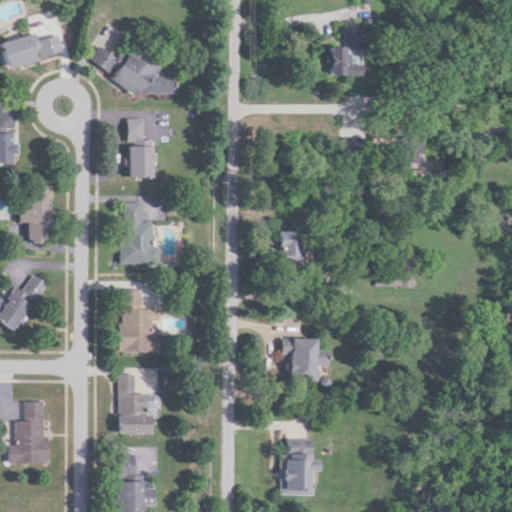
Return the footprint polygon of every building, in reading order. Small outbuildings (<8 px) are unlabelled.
[(324,74),(355,74),(355,63),(345,63),(346,48),(356,48),(356,28),(339,28),(339,46),(325,46),(324,74)] [(57,34),(36,40),(34,32),(0,40),(0,46),(6,68),(37,60),(36,56),(61,50),(57,34)] [(170,75),(148,75),(156,65),(131,47),(120,62),(97,45),(87,58),(109,74),(109,79),(132,95),(137,88),(143,93),(171,92),(170,75)] [(0,163),(10,163),(9,154),(13,154),(13,130),(11,130),(11,108),(0,108),(0,163)] [(147,177),(148,139),(139,138),(140,118),(124,117),(123,176),(147,177)] [(335,155),(357,155),(357,137),(336,136),(335,155)] [(427,174),(427,166),(418,166),(418,137),(397,137),(397,174),(427,174)] [(47,187),(25,186),(25,196),(17,196),(17,221),(26,221),(26,240),(47,241),(47,187)] [(138,201),(118,201),(116,262),(153,262),(153,244),(148,244),(148,221),(138,221),(138,201)] [(277,271),(289,271),(289,262),(295,261),(294,230),(276,230),(277,271)] [(409,286),(409,272),(371,271),(370,285),(409,286)] [(46,284),(32,273),(20,290),(9,282),(0,294),(0,322),(11,331),(46,284)] [(114,350),(154,350),(154,334),(148,334),(148,321),(151,321),(151,308),(138,308),(137,288),(118,288),(118,323),(114,323),(114,350)] [(320,364),(320,349),(309,350),(309,337),(276,338),(276,353),(282,353),(282,380),(309,380),(309,364),(320,364)] [(44,463),(45,434),(40,434),(41,401),(22,400),(21,420),(12,420),(11,445),(5,445),(4,462),(44,463)] [(275,454),(275,493),(305,494),(305,470),(312,470),(312,459),(305,459),(305,439),(282,438),(282,454),(275,454)] [(131,453),(112,453),(111,511),(138,511),(138,505),(152,505),(152,487),(138,487),(138,474),(130,474),(131,453)]
